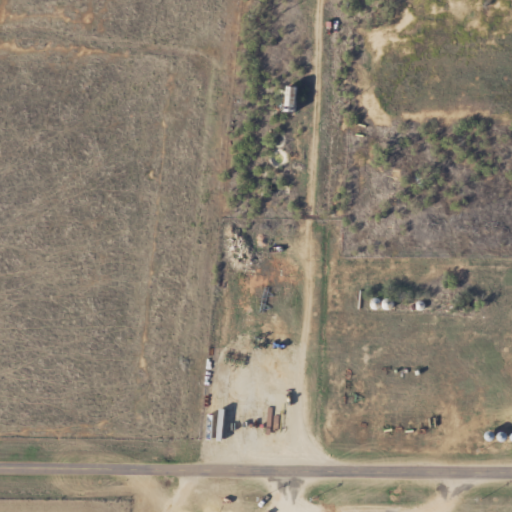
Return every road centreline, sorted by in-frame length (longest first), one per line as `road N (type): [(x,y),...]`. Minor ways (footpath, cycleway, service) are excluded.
road 1 (tertiary): [(511,472),(177,471)]
road 2 (tertiary): [(177,471),(0,468)]
